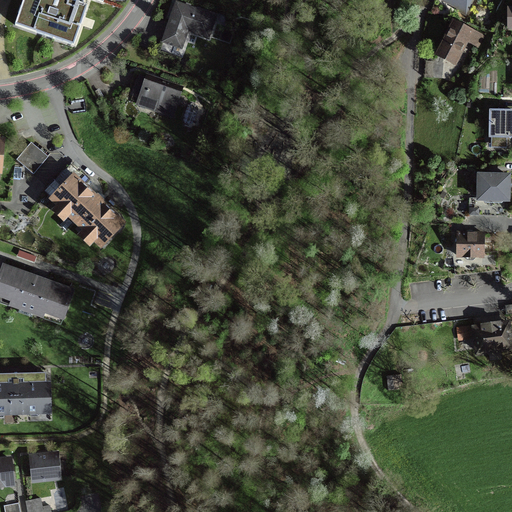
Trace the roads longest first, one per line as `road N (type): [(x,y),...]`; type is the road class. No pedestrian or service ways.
road 1 (track): [(160,443),(160,392),(171,356),(256,235),(263,137),(284,30)]
road 2 (residential): [(428,0),(416,28),(393,308)]
road 3 (track): [(256,235),(370,54),(416,28)]
road 4 (track): [(393,308),(360,372),(352,411),(375,470),(415,511)]
road 5 (residential): [(0,93),(54,82),(97,56),(146,0)]
